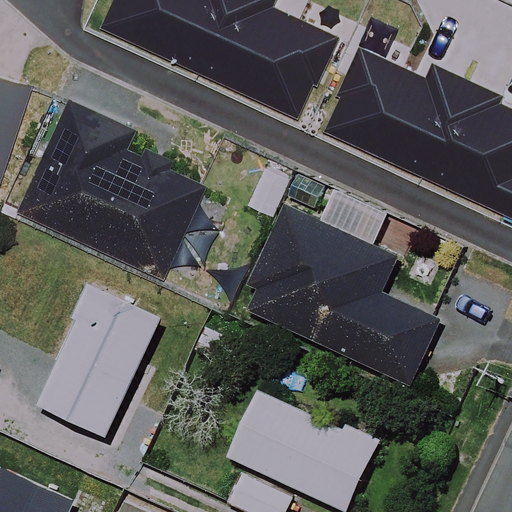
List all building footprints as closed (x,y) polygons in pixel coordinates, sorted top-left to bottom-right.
[(110,0),(96,30),(167,63),(196,0),(110,0)] [(437,120),(421,156),(446,167),(442,175),(504,203),(511,185),(511,89),(444,59),(421,112),(437,120)] [(422,109),(328,66),(317,91),(293,80),(277,115),(394,169),(422,109)] [(0,177),(30,86),(0,76),(0,177)] [(135,129),(73,101),(26,208),(168,271),(206,184),(126,148),(135,129)] [(400,259),(296,212),(258,295),(267,299),(258,319),(413,389),(443,322),(384,295),(400,259)] [(76,320),(84,324),(45,405),(111,437),(168,321),(93,284),(76,320)] [(267,385),(233,456),(348,511),(355,511),(388,444),(267,385)] [(75,511),(80,502),(0,464),(0,511),(75,511)] [(293,511),(301,498),(245,471),(229,504),(245,511),(293,511)]
